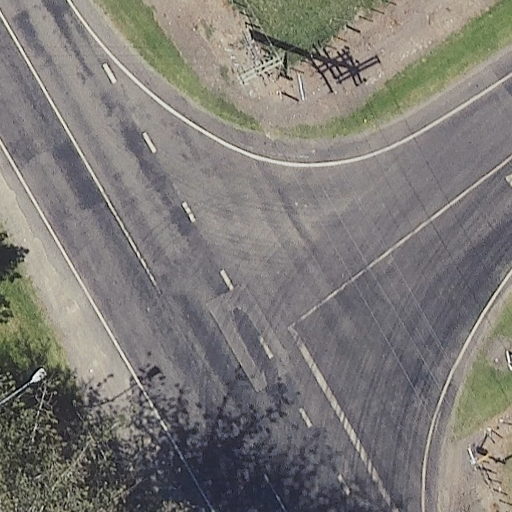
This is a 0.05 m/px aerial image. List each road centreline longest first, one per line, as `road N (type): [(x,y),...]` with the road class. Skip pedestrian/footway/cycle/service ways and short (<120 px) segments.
road 1 (primary): [(219,372),(0,16)]
road 2 (unclassified): [(219,372),(511,158)]
road 3 (primary): [(299,511),(219,372)]
